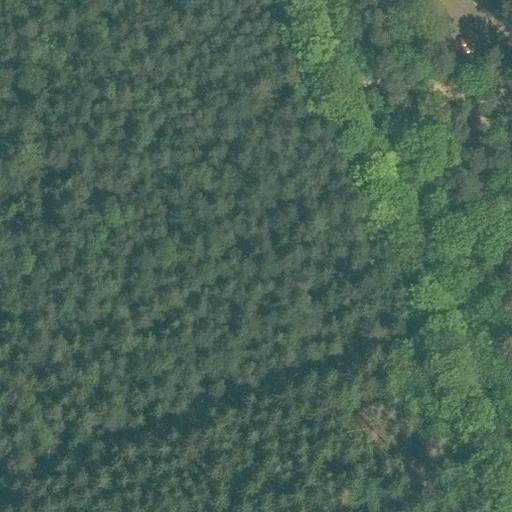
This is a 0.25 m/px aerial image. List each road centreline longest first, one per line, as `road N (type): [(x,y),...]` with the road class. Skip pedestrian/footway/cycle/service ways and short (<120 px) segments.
road 1 (track): [(306,0),(443,325),(0,490)]
road 2 (track): [(443,325),(511,483)]
